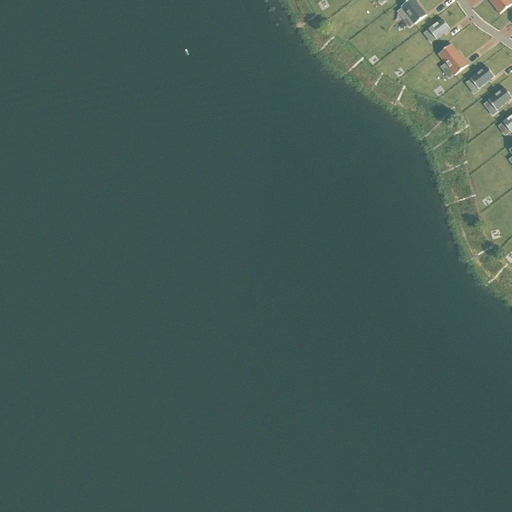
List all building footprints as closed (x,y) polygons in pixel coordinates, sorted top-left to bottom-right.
[(414,0),(410,0),(401,7),(403,9),(414,24),(415,25),(427,16),(414,0)] [(489,0),(500,14),(511,5),(511,2),(510,0),(489,0)] [(442,19),(429,29),(429,30),(436,39),(437,40),(450,29),(442,19)] [(452,44),(439,55),(446,64),(454,75),(455,76),(468,66),(452,44)] [(487,67),(471,79),(471,80),(477,87),(479,89),(495,77),(487,67)] [(511,99),(511,96),(505,88),(489,100),(498,111),(511,99)] [(511,115),(503,122),(511,133),(511,131),(511,115)]
